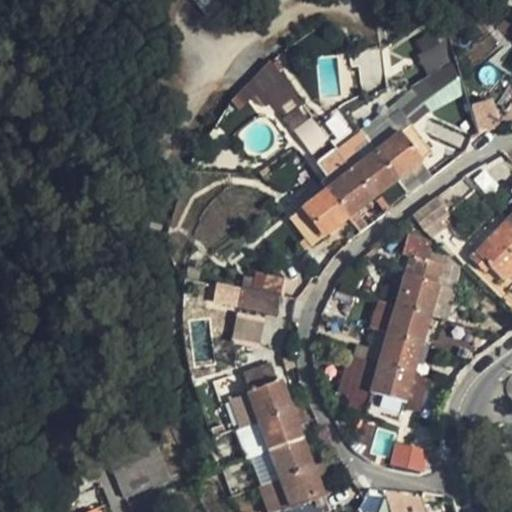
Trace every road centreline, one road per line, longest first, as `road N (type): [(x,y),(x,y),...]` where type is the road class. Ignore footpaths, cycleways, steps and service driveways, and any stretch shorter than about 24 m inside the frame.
road 1 (residential): [(468,476),(425,485),(372,475),(343,451),(307,373),(305,326),(316,295),(357,244),(479,153),(511,141)]
road 2 (residential): [(117,511),(75,418),(112,243),(203,79)]
